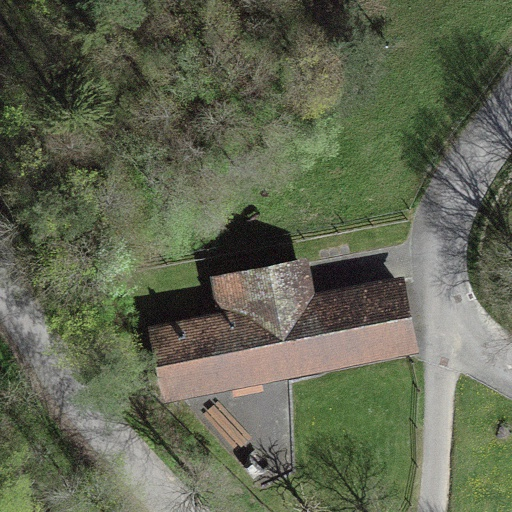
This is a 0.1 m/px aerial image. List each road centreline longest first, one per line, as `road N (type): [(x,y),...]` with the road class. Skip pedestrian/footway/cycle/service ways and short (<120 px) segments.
road 1 (residential): [(181,511),(127,453),(15,293),(0,243)]
road 2 (residential): [(511,97),(459,162),(422,251),(439,344)]
road 3 (residential): [(439,344),(430,511)]
